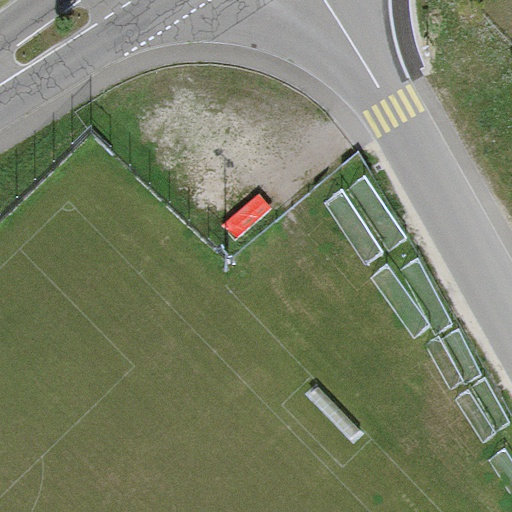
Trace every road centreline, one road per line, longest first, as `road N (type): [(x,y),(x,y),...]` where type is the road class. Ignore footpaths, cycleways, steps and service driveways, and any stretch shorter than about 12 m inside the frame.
road 1 (residential): [(323,0),(385,91),(511,315)]
road 2 (secondary): [(108,0),(0,77)]
